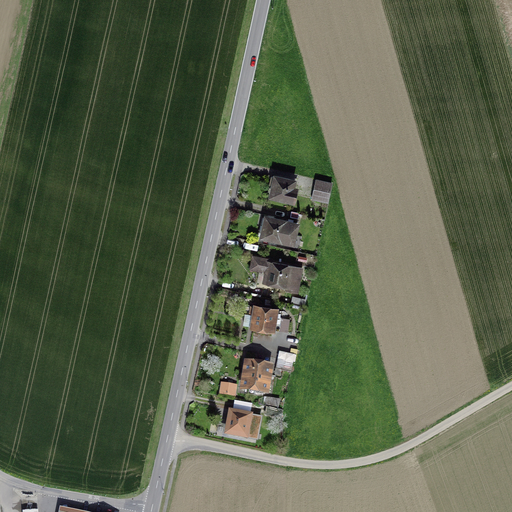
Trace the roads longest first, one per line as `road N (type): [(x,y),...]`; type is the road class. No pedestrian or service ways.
road 1 (secondary): [(170,435),(263,0)]
road 2 (unclassified): [(170,435),(341,464),(411,443),(511,385)]
road 3 (residential): [(4,481),(152,509)]
